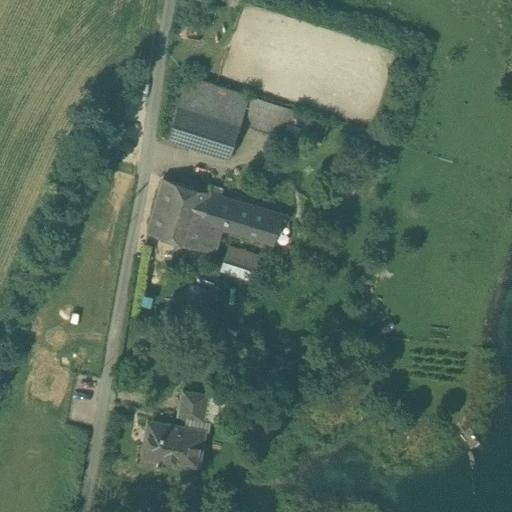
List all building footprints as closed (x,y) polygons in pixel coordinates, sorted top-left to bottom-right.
[(186,76),(167,137),(228,156),(239,123),(248,96),(186,76)] [(310,116),(248,96),(239,123),(301,143),(310,116)] [(264,210),(162,179),(147,230),(214,250),(221,227),(272,242),(281,215),(264,210)] [(231,243),(221,270),(252,281),(262,253),(231,243)] [(201,393),(183,390),(179,415),(203,419),(207,395),(201,393)] [(149,419),(144,445),(158,448),(156,458),(161,459),(199,466),(205,430),(149,419)] [(158,448),(144,445),(141,464),(159,467),(161,459),(156,458),(158,448)]
